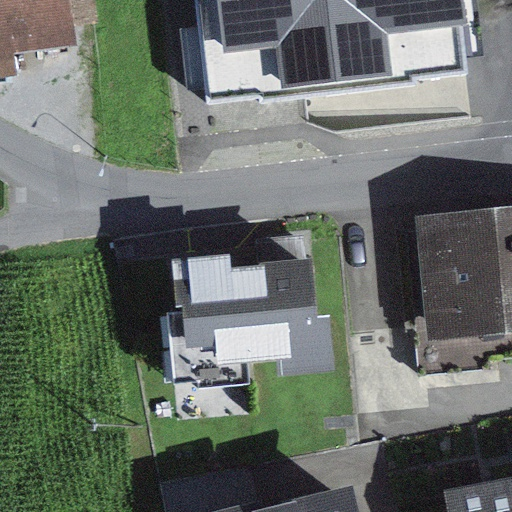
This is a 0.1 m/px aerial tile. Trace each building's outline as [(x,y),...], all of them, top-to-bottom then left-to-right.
[(0,0),(0,67),(7,67),(5,47),(68,39),(63,0),(0,0)] [(455,0),(202,0),(213,100),(464,73),(455,0)] [(511,223),(411,232),(423,363),(511,355),(511,223)] [(305,259),(179,268),(183,313),(172,314),(176,380),(249,375),(247,355),(283,353),(283,367),(328,364),(325,322),(309,323),(305,259)] [(511,511),(511,485),(455,496),(457,511),(511,511)] [(265,500),(219,511),(354,511),(349,490),(268,511),(265,500)]
